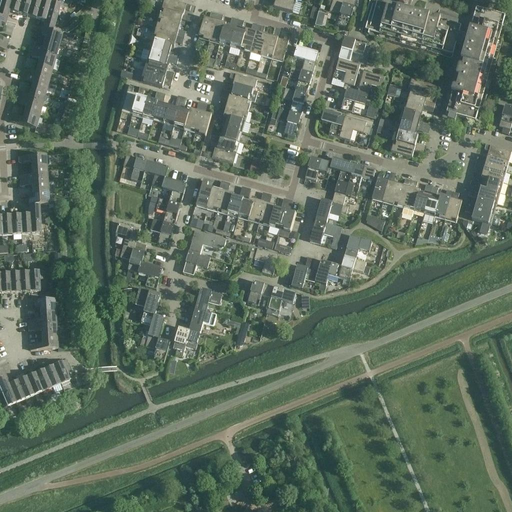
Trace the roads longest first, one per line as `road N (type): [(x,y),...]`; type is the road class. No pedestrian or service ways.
road 1 (unclassified): [(0,499),(511,288)]
road 2 (residential): [(222,75),(213,102),(176,95),(201,5),(252,19)]
road 3 (residential): [(304,138),(330,39),(252,19)]
road 4 (residential): [(180,278),(220,289),(250,276),(280,284),(301,247)]
road 5 (residential): [(198,169),(168,274),(180,278)]
